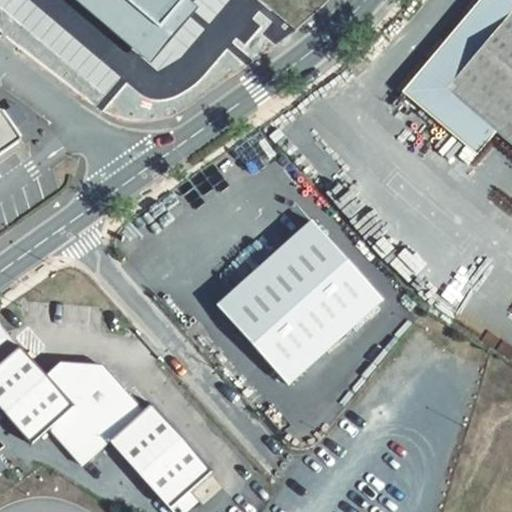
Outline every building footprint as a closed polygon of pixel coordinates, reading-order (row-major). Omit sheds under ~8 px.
[(477,157),(497,134),(511,115),(511,1),(510,0),(482,0),(445,44),(403,95),(477,157)] [(152,3),(145,14),(156,23),(164,12),(152,3)] [(0,153),(19,139),(0,111),(0,153)] [(511,115),(497,134),(511,146),(511,115)] [(382,304),(311,223),(217,306),(288,387),(382,304)] [(21,347),(0,365),(0,410),(32,448),(49,432),(83,469),(110,444),(171,510),(190,493),(213,473),(151,405),(135,419),(101,382),(101,368),(60,364),(46,376),(21,347)] [(142,412),(101,368),(101,382),(135,419),(142,412)] [(190,493),(171,510),(172,511),(187,511),(198,502),(190,493)]
